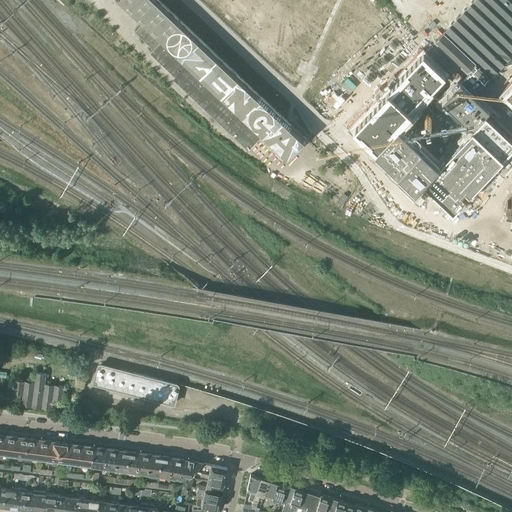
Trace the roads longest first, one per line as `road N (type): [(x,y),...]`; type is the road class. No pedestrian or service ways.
road 1 (residential): [(242,458),(0,421)]
road 2 (residential): [(427,511),(242,458)]
